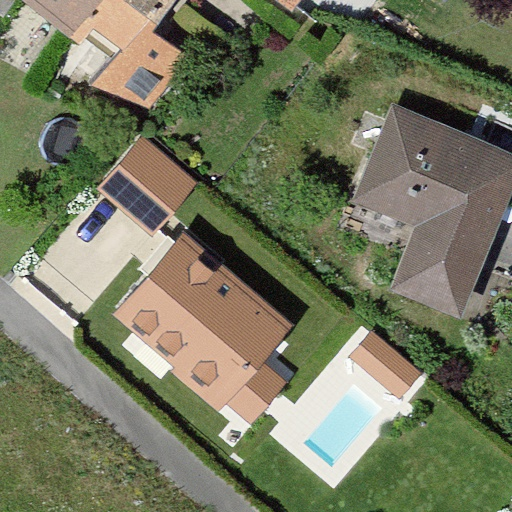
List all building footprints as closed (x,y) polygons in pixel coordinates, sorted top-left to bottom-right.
[(22,0),(67,36),(122,71),(171,0),(22,0)] [(295,0),(252,0),(281,20),(295,0)] [(511,148),(391,101),(353,201),(410,224),(386,288),(459,316),(511,186),(511,148)] [(153,231),(193,184),(142,141),(102,189),(153,231)] [(295,299),(184,211),(109,302),(219,390),(295,299)] [(398,388),(419,364),(372,323),(351,347),(398,388)]
